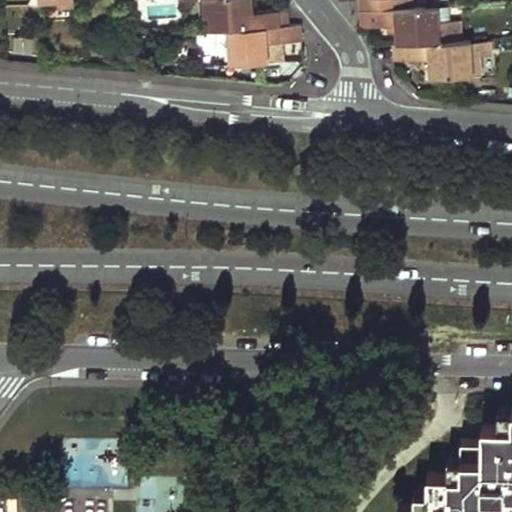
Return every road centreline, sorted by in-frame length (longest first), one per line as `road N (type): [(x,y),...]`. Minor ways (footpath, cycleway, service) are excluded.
road 1 (secondary): [(511,225),(197,206),(0,184)]
road 2 (secondary): [(0,268),(511,285)]
road 3 (residential): [(10,357),(511,371)]
road 4 (residential): [(0,81),(355,115)]
road 5 (residential): [(355,115),(511,128)]
road 6 (residential): [(355,115),(348,48),(310,0)]
